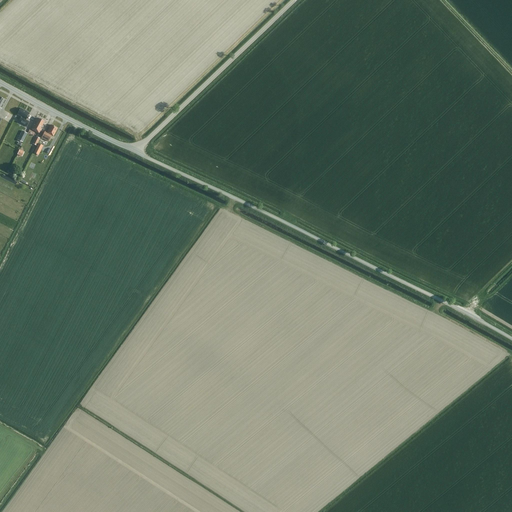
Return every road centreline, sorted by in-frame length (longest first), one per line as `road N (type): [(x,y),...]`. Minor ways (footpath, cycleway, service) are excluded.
road 1 (unclassified): [(511,336),(135,151)]
road 2 (unclassified): [(135,151),(294,0)]
road 3 (unclassified): [(135,151),(0,81)]
